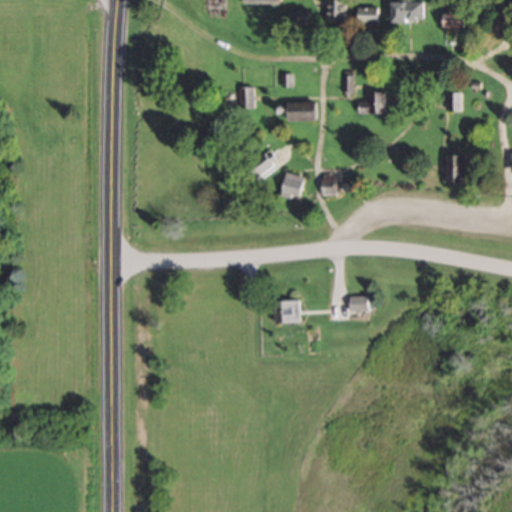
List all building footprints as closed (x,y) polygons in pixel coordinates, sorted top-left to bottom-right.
[(344,23),(346,0),(327,0),(327,21),(344,23)] [(389,2),(400,2),(400,0),(407,0),(407,2),(416,1),(416,0),(423,0),(423,19),(414,19),(414,23),(405,23),(389,23),(389,2)] [(355,26),(364,26),(376,27),(377,8),(357,6),(355,26)] [(288,8),(287,23),(306,23),(306,9),(288,8)] [(466,28),(466,14),(460,14),(460,12),(457,12),(457,8),(447,8),(447,12),(445,12),(445,14),(442,14),(442,28),(466,28)] [(485,48),(492,38),(483,32),(476,42),(481,46),(485,48)] [(321,96),(348,96),(348,87),(348,68),(330,68),(330,79),(321,79),(321,96)] [(360,72),(360,80),(364,80),(368,80),(368,72),(360,72)] [(277,74),(290,73),(291,88),(277,88),(277,74)] [(236,87),(236,108),(252,107),(252,97),(252,87),(236,87)] [(368,92),(368,100),(355,100),(356,114),(384,114),(384,101),(384,92),(368,92)] [(447,92),(460,92),(461,112),(447,112),(447,92)] [(287,120),(315,121),(315,102),(288,101),(287,120)] [(255,179),(274,164),(272,161),(276,158),(273,154),(270,150),(267,153),(264,149),(245,165),(255,179)] [(445,155),(466,155),(466,182),(445,182),(445,169),(445,155)] [(285,172),(280,193),(299,197),(304,176),(294,174),(285,172)] [(320,194),(335,195),(336,186),(336,179),(332,179),(332,175),(321,174),(320,194)] [(349,297),(369,296),(369,311),(349,311),(349,297)] [(302,323),(301,312),(301,300),(276,300),(276,323),(302,323)]
